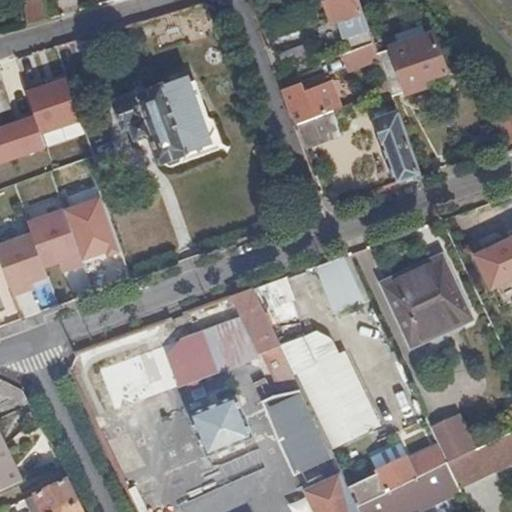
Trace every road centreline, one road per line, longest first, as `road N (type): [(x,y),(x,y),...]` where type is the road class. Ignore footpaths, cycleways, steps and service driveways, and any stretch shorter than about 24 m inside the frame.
road 1 (residential): [(29,341),(325,235)]
road 2 (residential): [(236,0),(325,235)]
road 3 (residential): [(325,235),(511,168)]
road 4 (residential): [(29,341),(110,511)]
road 5 (residential): [(0,46),(156,0)]
